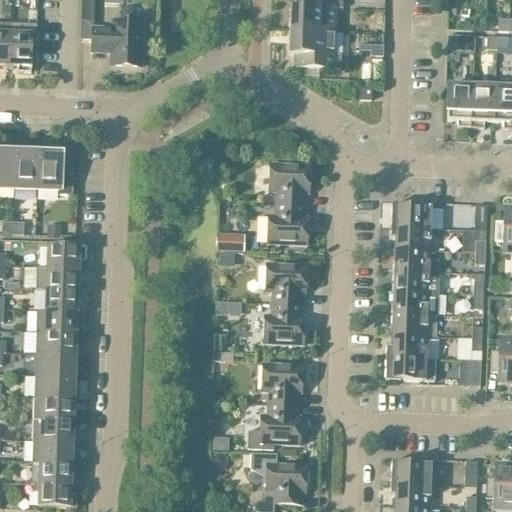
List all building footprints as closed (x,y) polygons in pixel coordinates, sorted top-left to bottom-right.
[(81,0),(79,42),(92,42),(92,30),(93,22),(93,0),(81,0)] [(342,11),(342,0),(297,0),(297,8),(290,8),(289,32),(333,34),(334,11),(342,11)] [(508,34),(508,22),(497,21),(497,34),(508,34)] [(140,69),(142,24),(112,23),(111,31),(92,30),(92,42),(91,54),(111,55),(110,68),(140,69)] [(0,67),(8,68),(9,26),(0,25),(0,67)] [(9,26),(8,68),(16,69),(16,75),(30,76),(32,38),(35,38),(36,27),(9,26)] [(332,57),(333,34),(289,32),(288,57),(294,57),(294,70),(339,71),(340,57),(332,57)] [(473,51),(474,39),(463,38),(462,51),(473,51)] [(496,52),(496,40),(486,39),(485,52),(496,52)] [(506,53),(507,40),(496,40),(496,52),(506,53)] [(363,48),(363,53),(370,53),(370,59),(382,59),(382,49),(363,48)] [(469,131),(471,88),(447,88),(446,123),(456,124),(456,130),(469,131)] [(493,125),(494,89),(471,88),(469,131),(483,131),(483,125),(493,125)] [(511,132),(511,89),(494,89),(493,125),(502,126),(501,132),(511,132)] [(370,103),(371,91),(359,90),(359,102),(370,103)] [(16,155),(16,149),(1,148),(1,155),(0,154),(0,190),(13,191),(15,155),(16,155)] [(38,156),(38,150),(24,149),(24,156),(16,155),(15,155),(13,191),(36,192),(37,156),(38,156)] [(37,156),(36,192),(59,193),(58,198),(72,198),(73,151),(47,150),(46,157),(38,156),(37,156)] [(275,207),(305,208),(305,196),(308,196),(309,168),(269,166),(268,194),(275,195),(275,207)] [(304,220),(305,208),(275,207),(274,219),(267,218),(266,246),(306,248),(307,220),(304,220)] [(390,230),(430,232),(431,210),(405,209),(405,208),(391,207),(390,230)] [(473,234),(485,234),(486,208),(474,208),(473,234)] [(511,256),(511,212),(503,212),(502,224),(494,224),(494,244),(501,244),(501,256),(511,256)] [(23,224),(1,224),(0,237),(22,237),(23,224)] [(47,227),(47,239),(58,239),(58,228),(47,227)] [(429,254),(430,232),(390,230),(389,241),(394,242),(394,252),(429,254)] [(474,255),(484,256),(484,244),(474,243),(474,255)] [(36,270),(78,272),(78,263),(85,263),(85,249),(47,248),(46,270),(36,270)] [(428,275),(429,254),(394,252),(393,274),(428,275)] [(483,268),(484,256),(474,255),(473,267),(483,268)] [(271,307),(301,308),(301,296),(304,296),(305,268),(265,266),(264,294),(271,295),(271,307)] [(77,293),(78,272),(36,270),(35,292),(77,293)] [(393,274),(392,296),(437,297),(438,275),(428,275),(393,274)] [(472,299),(482,299),(483,287),(473,287),(472,299)] [(77,315),(77,293),(35,292),(45,292),(44,314),(77,315)] [(437,297),(392,296),(391,317),(427,318),(437,319),(437,297)] [(482,311),(482,299),(472,299),(472,311),(482,311)] [(215,305),(214,318),(224,318),(224,305),(215,305)] [(300,320),(301,308),(271,307),(270,319),(263,318),(262,346),(302,348),(303,320),(300,320)] [(77,315),(44,314),(36,313),(35,335),(76,336),(77,315)] [(426,340),(427,318),(391,317),(391,339),(426,340)] [(471,342),(481,342),(481,330),(471,330),(471,342)] [(75,358),(76,336),(35,335),(35,357),(75,358)] [(425,361),(426,340),(391,339),(390,349),(385,349),(385,360),(425,361)] [(480,354),(481,342),(471,342),(470,354),(480,354)] [(511,386),(511,342),(498,342),(497,354),(490,354),(489,374),(497,374),(496,386),(511,386)] [(74,380),(75,358),(35,357),(34,378),(74,380)] [(425,361),(385,360),(384,383),(399,384),(399,383),(433,384),(434,362),(425,361)] [(479,389),(480,363),(468,363),(467,389),(479,389)] [(267,407),(297,408),(298,396),(301,396),(302,368),(262,366),(261,394),(267,395),(267,407)] [(73,402),(74,380),(34,378),(33,400),(73,402)] [(73,423),(73,402),(33,400),(32,422),(73,423)] [(297,420),(297,408),(267,407),(267,418),(260,418),(259,434),(247,434),(246,452),(272,453),(273,447),(299,448),(300,420),(297,420)] [(72,445),(73,423),(32,422),(31,444),(72,445)] [(71,466),(72,445),(31,444),(31,465),(71,466)] [(275,467),(276,457),(250,456),(250,471),(262,478),(261,490),(265,492),(265,494),(272,495),(271,507),(301,508),(301,496),(304,496),(306,468),(275,467)] [(211,461),(210,467),(215,472),(221,472),(225,468),(226,462),(221,457),(215,457),(211,461)] [(389,487),(430,489),(430,466),(405,466),(405,464),(390,464),(389,487)] [(463,490),(475,490),(476,464),(464,464),(463,490)] [(70,488),(71,466),(31,465),(30,487),(70,488)] [(511,511),(511,469),(493,469),(493,480),(485,480),(484,500),(492,501),(491,511),(511,511)] [(70,497),(70,488),(30,487),(32,487),(32,494),(37,495),(37,509),(76,511),(76,497),(70,497)] [(429,510),(430,489),(389,487),(389,498),(394,498),(394,509),(429,510)] [(465,511),(473,511),(474,511),(475,500),(465,500),(465,511)]
